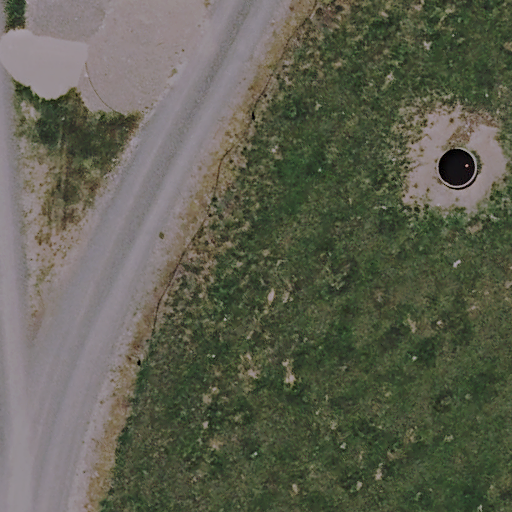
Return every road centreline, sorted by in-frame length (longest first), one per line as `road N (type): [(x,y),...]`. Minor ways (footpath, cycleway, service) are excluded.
road 1 (unknown): [(25,466),(282,0)]
road 2 (track): [(28,511),(0,82)]
